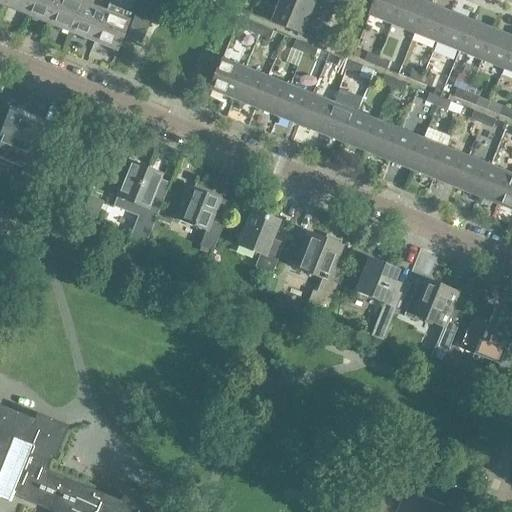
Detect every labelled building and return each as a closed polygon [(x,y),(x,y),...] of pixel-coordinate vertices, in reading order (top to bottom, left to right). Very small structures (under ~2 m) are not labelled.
[(26,16),(32,0),(5,0),(3,6),(26,16)] [(48,24),(57,0),(32,0),(26,16),(48,24)] [(70,33),(82,3),(74,0),(57,0),(48,24),(70,33)] [(324,11),(314,7),(312,11),(285,0),(281,0),(273,22),(303,34),(311,15),(321,19),(324,11)] [(285,0),(312,11),(314,7),(316,0),(285,0)] [(393,24),(402,0),(375,0),(370,15),(393,24)] [(415,33),(427,3),(420,0),(402,0),(393,24),(415,33)] [(93,42),(105,12),(82,3),(70,33),(93,42)] [(437,42),(450,12),(427,3),(415,33),(437,42)] [(108,6),(105,12),(93,42),(116,51),(130,15),(108,6)] [(460,51),(472,20),(450,12),(437,42),(460,51)] [(140,43),(148,22),(135,16),(126,37),(140,43)] [(482,60),(494,29),(472,20),(460,51),(482,60)] [(262,27),(252,23),(249,31),(259,35),(262,27)] [(270,39),(273,31),(262,27),(259,35),(270,39)] [(504,69),(511,49),(511,36),(494,29),(482,60),(504,69)] [(307,45),(296,40),(293,48),(304,53),(307,45)] [(315,57),(318,49),(307,45),(304,53),(315,57)] [(368,53),(365,60),(365,61),(376,65),(379,57),(368,53)] [(390,61),(379,57),(376,65),(387,69),(390,61)] [(352,62),(341,58),(338,66),(349,70),(352,62)] [(233,99),(246,68),(223,59),(211,90),(233,99)] [(359,75),(363,67),(352,62),(349,70),(359,75)] [(256,107),(268,77),(246,68),(233,99),(256,107)] [(421,83),(424,75),(413,70),(410,79),(421,83)] [(435,79),(424,75),(421,83),(431,87),(435,79)] [(396,80),(386,76),(382,84),(393,88),(396,80)] [(278,116),(290,86),(268,77),(256,107),(278,116)] [(404,92),(407,84),(396,80),(393,88),(404,92)] [(300,125),(313,95),(290,86),(278,116),(300,125)] [(468,93),(457,88),(454,96),(465,101),(468,93)] [(479,97),(468,93),(465,101),(476,105),(479,97)] [(441,98),(430,94),(427,101),(437,106),(441,98)] [(323,134),(335,104),(313,95),(300,125),(323,134)] [(449,110),(452,102),(441,98),(437,106),(449,110)] [(345,143),(357,113),(335,104),(323,134),(345,143)] [(511,113),(511,110),(502,106),(499,114),(510,118),(511,113)] [(486,116),(475,111),(472,119),(483,124),(486,116)] [(367,152),(379,122),(357,113),(345,143),(367,152)] [(7,114),(0,131),(0,158),(22,168),(13,190),(15,190),(25,194),(46,147),(34,142),(40,127),(7,114)] [(493,128),(497,120),(486,116),(483,124),(493,128)] [(390,161),(402,130),(379,122),(367,152),(390,161)] [(412,170),(424,139),(402,130),(390,161),(412,170)] [(434,179),(446,148),(424,139),(412,170),(434,179)] [(457,187),(469,157),(446,148),(434,179),(457,187)] [(479,196),(491,166),(469,157),(457,187),(479,196)] [(144,246),(170,179),(169,179),(164,193),(154,190),(160,175),(143,168),(144,167),(143,167),(142,168),(125,161),(125,163),(129,165),(117,197),(142,207),(133,228),(132,228),(127,239),(144,246)] [(501,205),(511,178),(511,174),(491,166),(479,196),(501,205)] [(511,209),(511,178),(501,205),(511,209)] [(15,190),(13,190),(4,186),(0,194),(0,210),(6,213),(15,190)] [(211,250),(229,208),(217,203),(219,199),(189,187),(176,220),(205,232),(199,246),(211,250)] [(26,195),(25,194),(15,190),(6,213),(18,218),(26,195)] [(271,274),(282,246),(283,244),(272,239),(278,222),(249,211),(235,244),(259,253),(254,267),(271,274)] [(308,234),(300,254),(295,268),(321,278),(315,292),(322,295),(315,313),(308,311),(308,312),(322,318),(344,263),(333,258),(338,246),(308,234)] [(361,333),(382,341),(404,285),(403,285),(400,292),(390,288),(398,270),(358,254),(358,255),(367,259),(350,302),(351,302),(355,293),(382,304),(370,335),(362,332),(361,333)] [(462,313),(461,313),(451,309),(457,294),(427,282),(414,315),(442,326),(435,345),(447,350),(462,313)] [(509,368),(511,360),(511,342),(507,341),(511,328),(511,315),(492,308),(479,339),(502,348),(496,363),(509,368)] [(0,484),(3,485),(12,489),(9,495),(11,496),(12,494),(56,511),(148,511),(150,508),(153,509),(153,508),(121,495),(117,506),(100,499),(102,494),(100,493),(99,496),(51,477),(51,476),(41,472),(48,455),(54,457),(55,455),(53,455),(64,426),(66,428),(67,426),(35,413),(30,424),(13,417),(15,412),(14,411),(13,414),(0,408),(0,484)] [(406,490),(412,476),(389,467),(384,481),(406,490)] [(418,496),(426,475),(414,471),(412,476),(406,490),(406,491),(408,492),(408,491),(417,495),(418,496)] [(429,500),(437,480),(426,475),(418,496),(419,496),(428,499),(428,500),(429,500)] [(440,505),(448,484),(437,480),(429,500),(430,501),(430,500),(439,504),(440,505)] [(406,491),(406,490),(384,481),(379,493),(400,501),(400,500),(399,499),(403,490),(404,491),(404,490),(406,491)] [(451,509),(460,489),(448,484),(440,505),(441,505),(442,505),(451,508),(450,509),(451,509)] [(464,511),(471,494),(471,493),(460,489),(451,509),(453,510),(453,509),(460,511),(464,511)] [(399,502),(400,501),(379,493),(375,503),(395,511),(396,511),(395,510),(398,501),(399,502)] [(395,511),(375,503),(371,511),(395,511)]
